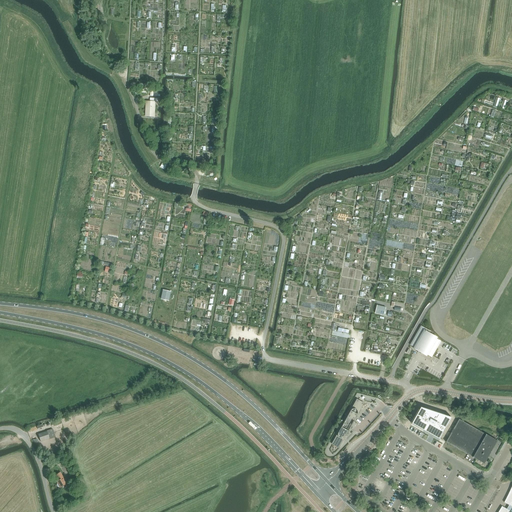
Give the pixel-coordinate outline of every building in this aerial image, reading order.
[(149,102),(146,102),(145,117),(154,117),(155,104),(155,102),(157,102),(158,99),(150,98),(150,102),(149,102)] [(171,292),(163,290),(161,299),(169,301),(171,292)] [(386,308),(377,305),(375,313),(384,315),(386,308)] [(417,352),(421,354),(422,352),(430,357),(439,341),(428,334),(430,331),(421,326),(410,345),(419,350),(417,352)] [(355,420),(362,406),(363,406),(363,405),(363,404),(363,403),(362,403),(362,402),(361,402),(361,401),(360,401),(359,401),(358,401),(357,401),(357,402),(356,402),(356,403),(348,416),(355,420)] [(434,412),(421,408),(412,424),(424,430),(423,430),(440,440),(440,439),(442,436),(452,418),(434,412)] [(488,456),(487,456),(490,451),(490,452),(497,440),(459,419),(446,442),(483,464),(488,456)] [(342,428),(334,441),(334,442),(334,443),(334,444),(334,445),(334,446),(335,446),(336,447),(337,447),(338,447),(339,447),(339,446),(340,446),(340,445),(341,445),(348,432),(342,428)] [(38,434),(40,441),(49,439),(47,431),(38,434)] [(69,484),(67,480),(65,481),(63,477),(56,482),(60,488),(66,484),(67,485),(69,484)] [(511,511),(511,486),(505,503),(509,505),(507,509),(502,507),(498,511),(511,511)]
